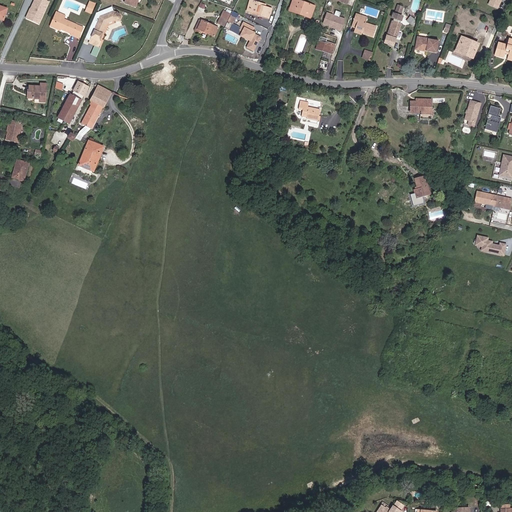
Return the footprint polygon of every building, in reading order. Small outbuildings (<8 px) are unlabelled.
[(50,2),(45,0),(34,0),(26,19),(39,25),(50,2)] [(270,18),(273,9),(266,7),(260,5),(260,2),(252,0),(251,0),(250,4),(253,5),(251,11),(256,12),(257,10),(260,11),(260,14),(259,15),(270,18)] [(311,20),(315,8),(294,0),(293,0),(290,9),(301,13),(300,16),(311,20)] [(96,3),(90,1),(86,10),(92,13),(96,3)] [(0,20),(4,23),(9,11),(3,8),(0,6),(0,4),(0,18),(0,20)] [(208,6),(202,4),(200,9),(205,12),(208,6)] [(96,14),(85,39),(89,41),(88,42),(97,46),(101,40),(98,39),(102,31),(100,31),(104,22),(114,18),(117,20),(120,18),(121,16),(119,13),(114,11),(112,7),(96,14)] [(57,11),(51,23),(55,25),(59,16),(64,19),(66,15),(57,11)] [(229,16),(222,12),(218,22),(225,25),(229,16)] [(384,44),(393,47),(402,23),(401,23),(402,21),(403,21),(404,16),(395,13),(393,17),(396,18),(395,20),(393,20),(384,44)] [(341,32),(345,20),(327,14),(323,24),(329,26),(330,28),(332,29),(334,28),(337,29),(337,30),(341,32)] [(364,29),(363,32),(375,37),(378,26),(368,22),(369,19),(357,15),(354,25),(358,26),(357,27),(364,29)] [(64,19),(59,16),(55,25),(80,36),(84,28),(64,19)] [(413,17),(409,22),(416,27),(417,26),(417,20),(413,17)] [(202,20),(198,29),(200,30),(214,36),(219,27),(202,20)] [(252,33),(254,28),(244,23),(240,31),(245,33),(243,37),(247,39),(248,37),(252,39),(251,41),(247,47),(254,51),(261,37),(252,33)] [(419,38),(415,51),(436,56),(439,43),(419,38)] [(460,39),(459,43),(463,44),(460,53),(465,55),(466,54),(469,55),(468,56),(474,58),(479,45),(460,39)] [(511,40),(510,39),(507,46),(499,43),(494,56),(503,59),(506,52),(509,53),(508,56),(511,57),(511,40)] [(315,48),(333,55),(336,45),(325,41),(325,43),(318,41),(315,48)] [(39,82),(39,85),(29,85),(29,89),(35,89),(35,96),(35,98),(40,98),(40,100),(45,101),(46,82),(39,82)] [(79,83),(74,92),(84,97),(89,88),(79,83)] [(97,87),(89,102),(92,104),(101,108),(103,109),(111,93),(97,87)] [(63,106),(62,109),(74,116),(82,101),(63,91),(57,103),(63,106)] [(310,101),(302,100),(300,108),(305,109),(303,115),(309,117),(308,119),(319,121),(321,109),(309,106),(310,101)] [(476,122),(482,103),(471,100),(466,119),(470,120),(476,122)] [(410,103),(410,115),(430,116),(431,101),(416,101),(416,103),(410,103)] [(101,108),(92,104),(90,107),(80,125),(84,127),(80,131),(79,134),(83,136),(82,134),(87,129),(89,129),(101,108)] [(500,109),(490,106),(488,114),(492,116),(492,119),(488,120),(486,129),(497,133),(501,118),(498,117),(500,109)] [(63,120),(61,123),(68,127),(74,116),(62,109),(58,117),(63,120)] [(13,125),(15,125),(16,120),(9,118),(7,131),(8,131),(11,132),(13,125)] [(23,121),(16,120),(15,125),(13,125),(11,132),(8,131),(6,139),(19,142),(23,121)] [(103,148),(88,141),(78,165),(93,172),(103,148)] [(511,156),(505,155),(501,173),(510,175),(511,173),(511,156)] [(29,163),(17,159),(11,178),(24,181),(29,163)] [(424,187),(426,187),(424,176),(415,178),(417,189),(414,190),(416,199),(426,196),(424,187)] [(509,209),(511,198),(481,190),(479,201),(509,209)] [(489,238),(478,235),(475,246),(482,247),(481,252),(505,257),(507,244),(499,242),(499,245),(493,244),(493,241),(489,240),(489,238)] [(393,507),(400,511),(403,505),(396,501),(393,507)]
